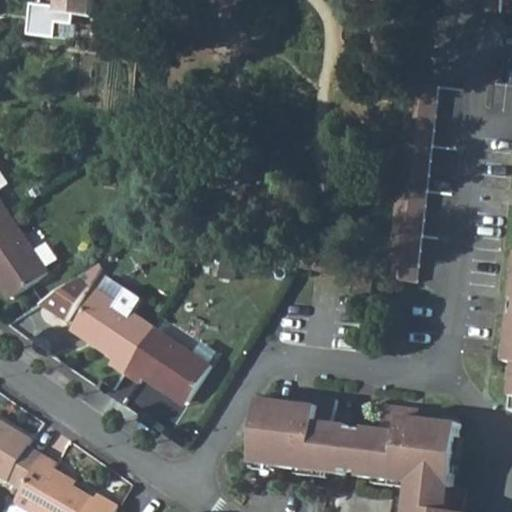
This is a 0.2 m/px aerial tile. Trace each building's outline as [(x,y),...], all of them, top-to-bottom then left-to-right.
[(50,0),(50,8),(28,6),(25,37),(54,39),(56,25),(73,26),(73,17),(87,18),(88,0),(50,0)] [(511,0),(489,0),(488,14),(506,15),(507,2),(511,2),(511,0)] [(442,88),(411,84),(400,183),(389,272),(388,282),(418,285),(442,88)] [(0,225),(11,217),(0,201),(0,191),(8,186),(0,173),(0,225)] [(4,244),(0,237),(0,276),(1,276),(17,298),(51,276),(21,233),(4,244)] [(296,262),(295,271),(340,276),(351,277),(375,281),(388,282),(389,272),(296,262)] [(0,276),(0,284),(12,301),(17,298),(1,276),(0,276)] [(69,289),(83,299),(92,285),(86,277),(69,289)] [(351,277),(349,297),(359,298),(361,279),(351,277)] [(373,300),(375,281),(361,279),(359,298),(373,300)] [(69,289),(34,313),(61,332),(83,299),(69,289)] [(511,292),(511,303),(511,319),(509,319),(503,365),(511,366),(511,380),(509,400),(511,400),(511,292)] [(109,369),(123,379),(141,351),(152,334),(134,322),(142,310),(125,298),(117,311),(96,297),(72,333),(91,345),(88,349),(112,365),(109,369)] [(69,337),(88,349),(91,345),(72,333),(69,337)] [(152,334),(141,351),(123,379),(137,389),(140,384),(161,397),(165,392),(189,408),(211,373),(152,334)] [(165,392),(161,397),(185,413),(189,408),(165,392)] [(403,485),(400,511),(459,511),(462,490),(450,488),(457,426),(415,420),(416,410),(380,406),(377,430),(361,428),(362,431),(345,428),(346,425),(329,423),(332,399),(300,395),(298,403),(254,398),(247,462),(339,476),(403,485)] [(0,478),(22,492),(42,458),(27,449),(30,442),(6,428),(4,430),(0,427),(0,478)] [(22,492),(10,511),(115,511),(117,509),(96,497),(94,501),(69,486),(71,482),(53,471),(56,466),(42,458),(22,492)]
